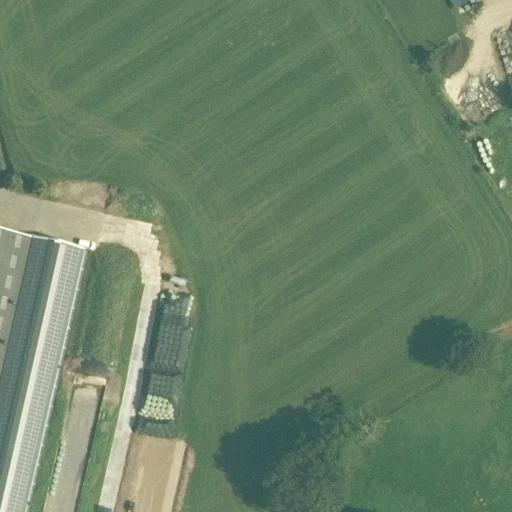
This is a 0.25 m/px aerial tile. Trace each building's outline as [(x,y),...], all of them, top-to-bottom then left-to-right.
[(443,71),(454,87),(476,70),(465,55),(443,71)] [(77,209),(75,232),(101,235),(104,212),(77,209)] [(26,511),(85,251),(0,232),(0,511),(26,511)] [(108,265),(110,282),(122,280),(120,263),(108,265)] [(131,422),(138,390),(107,383),(92,447),(125,455),(132,422),(131,422)] [(80,511),(81,511),(115,511),(119,503),(88,491),(80,511)]
